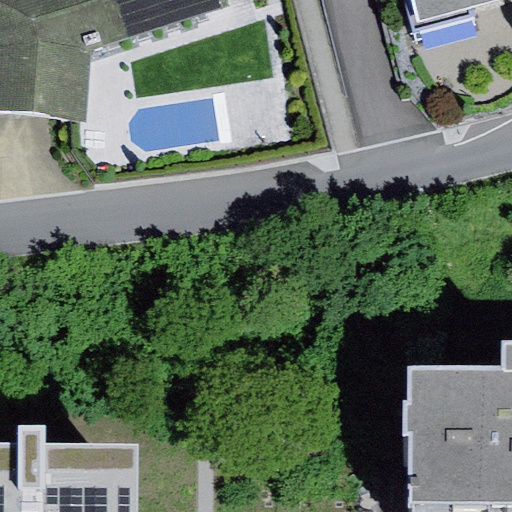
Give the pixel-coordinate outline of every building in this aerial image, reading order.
[(0,0),(0,115),(85,124),(92,53),(233,10),(229,0),(0,0)] [(511,0),(410,0),(417,25),(511,0)] [(506,390),(413,390),(412,511),(511,511),(511,363),(506,363),(506,390)] [(27,387),(0,386),(0,423),(27,423),(27,387)] [(25,477),(0,477),(0,511),(129,511),(130,477),(47,476),(47,449),(25,449),(25,477)]
